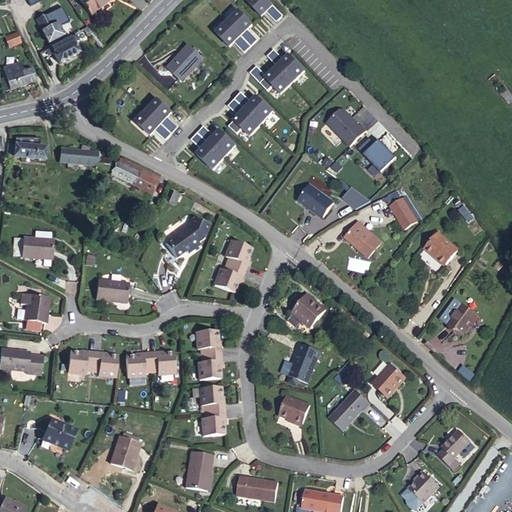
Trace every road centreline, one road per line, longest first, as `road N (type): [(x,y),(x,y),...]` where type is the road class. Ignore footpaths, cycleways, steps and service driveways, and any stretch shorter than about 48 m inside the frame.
road 1 (residential): [(159,167),(235,87),(242,66),(290,25),(301,27),(412,146)]
road 2 (residential): [(254,318),(246,380),(251,429),(266,455),(361,469),(400,442),(452,383)]
road 3 (tertiary): [(452,383),(289,246)]
road 4 (residential): [(66,320),(152,326),(191,308),(254,318)]
road 5 (tertiary): [(289,246),(159,167)]
road 6 (tertiary): [(61,97),(169,0)]
road 7 (tertiary): [(159,167),(100,136),(61,97)]
